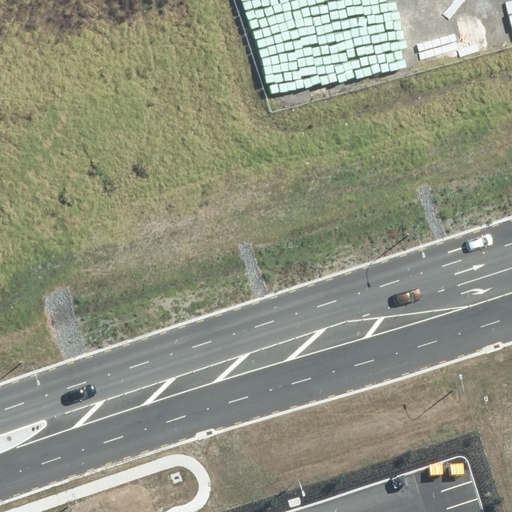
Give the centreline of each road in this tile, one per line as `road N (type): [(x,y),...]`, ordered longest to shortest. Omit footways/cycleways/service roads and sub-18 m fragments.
road 1 (tertiary): [(262,357),(120,437),(0,481)]
road 2 (tertiary): [(0,414),(117,377),(262,357)]
road 3 (tertiary): [(511,277),(262,357)]
